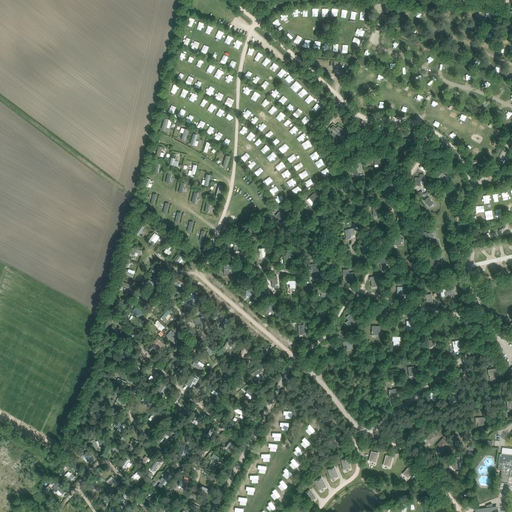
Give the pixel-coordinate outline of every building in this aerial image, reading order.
[(280,22),(285,19),(280,13),(276,16),(280,22)] [(191,19),(186,17),(183,25),(188,27),(191,19)] [(286,38),(291,33),(288,29),(282,35),(286,38)] [(354,32),(351,37),(358,41),(361,36),(354,32)] [(290,42),(294,45),(298,38),(293,36),(290,42)] [(235,48),(238,42),(233,39),(230,45),(235,48)] [(424,52),(421,58),(428,61),(431,55),(424,52)] [(259,63),(264,66),(267,60),(263,57),(259,63)] [(271,63),(267,69),(272,72),(275,66),(271,63)] [(207,64),(202,72),(206,75),(211,67),(207,64)] [(210,77),(216,80),(221,72),(215,68),(210,77)] [(277,78),(282,72),(278,69),(273,75),(277,78)] [(242,75),(246,79),(251,74),(247,70),(242,75)] [(224,74),(221,81),(226,83),(229,76),(224,74)] [(285,75),(281,80),(285,84),(289,79),(285,75)] [(428,85),(432,78),(426,75),(422,82),(428,85)] [(261,81),(258,85),(259,85),(257,88),(261,90),(265,84),(261,81)] [(287,88),(290,92),(296,86),(293,82),(287,88)] [(167,92),(172,94),(176,85),(171,83),(167,92)] [(300,88),(294,94),(298,98),(303,92),(300,88)] [(253,100),(256,94),(251,90),(247,96),(253,100)] [(270,90),(267,95),(271,98),(275,94),(270,90)] [(186,100),(191,103),(195,95),(190,93),(186,100)] [(451,93),(447,99),(451,102),(456,96),(451,93)] [(279,96),(274,101),(278,104),(283,99),(279,96)] [(302,101),(306,105),(311,100),(307,96),(302,101)] [(308,108),(312,112),(318,107),(314,102),(308,108)] [(492,113),(496,106),(491,104),(487,111),(492,113)] [(271,114),(275,109),(270,105),(266,110),(271,114)] [(293,119),(299,114),(294,109),(289,114),(293,119)] [(276,122),(282,116),(278,111),(272,118),(276,122)] [(502,119),(507,121),(510,114),(505,111),(502,119)] [(222,119),(226,122),(230,116),(225,114),(222,119)] [(301,126),(306,120),(302,116),(300,118),(299,118),(296,121),(301,126)] [(247,122),(251,126),(255,121),(251,117),(247,122)] [(159,130),(166,131),(168,119),(161,118),(159,130)] [(279,125),(283,128),(288,123),(285,119),(279,125)] [(258,131),(263,126),(260,123),(255,128),(258,131)] [(292,134),(296,129),(292,125),(287,130),(292,134)] [(339,142),(347,133),(338,125),(336,128),(333,125),(330,129),(333,132),(331,134),(339,142)] [(247,141),(252,134),(248,131),(243,137),(247,141)] [(300,133),(293,137),(296,142),(303,137),(300,133)] [(412,145),(412,144),(413,144),(414,139),(405,139),(404,142),(406,142),(406,146),(406,149),(412,149),(412,148),(412,145)] [(257,150),(261,154),(267,148),(263,144),(257,150)] [(270,151),(264,157),(268,161),(274,156),(270,151)] [(313,151),(306,155),(309,160),(316,156),(313,151)] [(167,164),(174,166),(175,161),(172,160),(174,154),(170,152),(167,164)] [(287,163),(292,159),(289,154),(283,159),(287,163)] [(374,157),(371,157),(371,161),(374,161),(375,162),(375,165),(380,165),(380,160),(380,159),(380,157),(374,157)] [(248,159),(244,164),(249,169),(254,164),(248,159)] [(311,164),(314,169),(322,165),(319,160),(311,164)] [(278,161),(272,166),(276,171),(282,166),(278,161)] [(293,170),(300,166),(297,161),(290,165),(293,170)] [(354,168),(351,169),(353,176),(359,175),(358,171),(361,171),(360,164),(360,163),(361,163),(360,161),(358,162),(357,162),(358,164),(353,165),(354,168)] [(257,167),(251,172),(255,177),(261,172),(257,167)] [(321,178),(328,174),(325,169),(318,173),(321,178)] [(278,174),(281,178),(288,174),(285,170),(278,174)] [(305,175),(301,170),(295,174),(298,179),(305,175)] [(438,177),(444,182),(445,182),(444,182),(446,179),(447,179),(448,177),(442,172),(438,177)] [(415,177),(414,186),(421,186),(421,181),(424,181),(424,174),(420,174),(420,178),(415,177)] [(265,178),(260,183),(263,187),(269,183),(265,178)] [(284,182),(287,187),(294,183),(291,178),(284,182)] [(385,183),(386,186),(387,186),(388,192),(393,192),(393,187),(394,187),(394,182),(385,183)] [(193,184),(189,203),(203,207),(206,194),(193,184)] [(292,194),(298,190),(295,186),(289,190),(292,194)] [(265,190),(268,195),(274,192),(272,187),(265,190)] [(316,192),(309,198),(314,204),(321,198),(316,192)] [(203,207),(201,213),(216,217),(219,205),(206,194),(203,207)] [(277,194),(270,197),(273,202),(280,199),(277,194)] [(424,201),(427,206),(429,207),(431,205),(432,205),(434,204),(428,197),(424,201)] [(372,207),(373,216),(379,216),(378,211),(382,211),(382,208),(378,208),(378,206),(372,207)] [(170,208),(166,225),(178,234),(184,211),(170,208)] [(395,212),(396,215),(397,215),(397,222),(403,221),(403,216),(405,216),(404,211),(395,212)] [(275,216),(279,219),(277,221),(281,225),(287,218),(279,212),(275,216)] [(139,224),(132,233),(137,236),(143,228),(139,224)] [(247,230),(253,236),(257,233),(252,226),(247,230)] [(344,230),(345,233),(349,232),(350,236),(355,235),(354,231),(358,230),(358,227),(353,228),(344,230)] [(151,232),(147,238),(152,242),(157,236),(151,232)] [(428,241),(428,240),(429,240),(430,240),(430,239),(433,239),(432,239),(431,235),(432,235),(432,233),(425,234),(425,232),(421,233),(422,241),(428,241)] [(394,239),(394,245),(401,245),(401,242),(403,242),(403,239),(401,239),(401,237),(397,237),(397,239),(394,239)] [(235,239),(231,240),(231,245),(233,245),(234,251),(240,251),(239,240),(235,240),(235,239)] [(160,252),(164,254),(170,247),(166,244),(160,252)] [(361,246),(361,249),(362,249),(362,255),(368,255),(368,250),(369,250),(369,245),(361,246)] [(135,252),(139,253),(139,249),(131,248),(130,255),(134,256),(135,252)] [(257,255),(257,256),(257,257),(258,257),(259,257),(259,259),(266,258),(265,254),(267,253),(267,251),(265,251),(265,248),(259,249),(259,253),(258,253),(257,254),(257,255)] [(288,256),(284,256),(284,260),(285,266),(290,266),(290,261),(293,261),(293,258),(288,258),(288,256)] [(436,265),(436,264),(437,264),(438,264),(440,264),(439,260),(440,259),(440,257),(434,258),(434,256),(429,257),(430,266),(436,265)] [(378,260),(378,264),(380,263),(381,270),(387,268),(386,264),(387,263),(386,259),(378,260)] [(230,265),(223,265),(224,274),(230,274),(229,268),(234,270),(235,267),(231,265),(230,267),(230,265)] [(129,277),(130,269),(123,268),(122,276),(129,277)] [(343,269),(343,280),(349,280),(349,276),(352,276),(352,273),(349,273),(349,269),(343,269)] [(277,276),(268,277),(268,280),(271,280),(272,285),(272,288),(275,287),(275,284),(278,284),(277,276)] [(369,277),(370,280),(371,280),(372,287),(378,286),(377,281),(378,281),(377,276),(369,277)] [(286,280),(286,284),(289,284),(289,288),(295,288),(296,280),(286,280)] [(126,293),(130,288),(123,281),(119,286),(124,289),(123,290),(126,293)] [(423,295),(423,298),(426,298),(426,302),(432,301),(431,294),(423,295)] [(380,306),(379,315),(386,315),(386,311),(389,311),(389,306),(380,306)] [(198,315),(194,319),(201,326),(205,322),(198,315)] [(355,322),(351,318),(349,315),(346,318),(349,320),(345,323),(350,327),(355,322)] [(298,325),(299,334),(304,334),(304,329),(307,328),(307,326),(304,326),(304,325),(298,325)] [(372,326),(371,335),(378,335),(378,331),(381,331),(381,326),(372,326)] [(401,341),(401,337),(392,337),(392,341),(393,341),(393,345),(399,346),(399,341),(401,341)] [(223,350),(228,340),(224,338),(220,348),(223,350)] [(163,345),(162,344),(160,346),(155,339),(147,344),(150,348),(153,347),(155,351),(163,345)] [(343,342),(343,345),(346,345),(347,349),(352,349),(351,341),(343,342)] [(192,350),(189,355),(192,357),(195,352),(198,347),(195,345),(192,350)] [(497,379),(496,372),(497,372),(497,368),(488,370),(489,376),(489,375),(490,380),(497,379)] [(257,369),(247,373),(249,380),(260,376),(257,369)] [(161,394),(166,386),(160,382),(156,391),(161,394)] [(243,390),(241,397),(252,400),(254,393),(243,390)] [(116,395),(111,403),(115,405),(116,404),(120,406),(124,400),(116,395)] [(141,407),(140,408),(142,411),(146,408),(140,400),(137,402),(141,407)] [(232,408),(230,412),(240,417),(243,413),(232,408)] [(432,431),(425,439),(431,444),(438,436),(432,431)] [(152,440),(156,445),(165,438),(161,433),(152,440)] [(443,438),(436,446),(442,451),(449,443),(443,438)] [(93,449),(96,447),(91,439),(87,441),(93,449)] [(265,446),(263,450),(273,455),(275,451),(265,446)] [(298,448),(295,450),(302,459),(305,456),(298,448)] [(257,453),(265,457),(267,453),(260,449),(257,453)] [(282,457),(289,461),(292,454),(285,451),(282,457)] [(379,453),(371,451),(369,461),(376,463),(379,453)] [(511,454),(501,453),(499,455),(497,470),(501,470),(500,482),(506,483),(507,481),(508,476),(509,476),(511,476),(511,454)] [(393,457),(386,455),(383,465),(391,467),(393,457)] [(263,457),(261,460),(271,465),(273,462),(263,457)] [(348,458),(341,460),(343,470),(351,468),(348,458)] [(277,465),(285,469),(288,464),(280,460),(277,465)] [(147,468),(150,471),(152,468),(154,469),(157,465),(152,462),(147,468)] [(296,463),(294,466),(304,472),(305,468),(296,463)] [(256,464),(254,467),(264,473),(266,469),(256,464)] [(409,466),(402,474),(408,479),(415,471),(409,466)] [(335,467),(328,469),(331,479),(338,477),(335,467)] [(287,469),(285,473),(295,478),(297,474),(287,469)] [(138,477),(133,472),(125,480),(127,482),(131,479),(134,481),(138,477)] [(254,474),(252,478),(262,483),(264,479),(254,474)] [(156,482),(163,484),(166,477),(162,475),(161,479),(158,478),(156,482)] [(180,477),(179,482),(175,481),(174,488),(183,490),(185,478),(180,477)] [(280,477),(278,480),(288,486),(289,482),(280,477)] [(321,477),(315,481),(319,490),(326,486),(321,477)] [(107,479),(103,487),(109,490),(114,482),(107,479)] [(246,482),(245,485),(254,490),(256,487),(246,482)] [(91,494),(96,488),(90,483),(85,489),(91,494)] [(278,487),(276,491),(285,496),(287,492),(278,487)] [(310,489),(304,494),(310,502),(316,498),(310,489)] [(244,492),(243,495),(252,501),(254,497),(244,492)] [(270,495),(268,498),(278,503),(280,500),(270,495)] [(237,499),(235,503),(245,508),(247,504),(237,499)] [(498,511),(498,510),(497,506),(493,506),(491,503),(486,506),(487,507),(474,509),(475,511),(498,511)]
